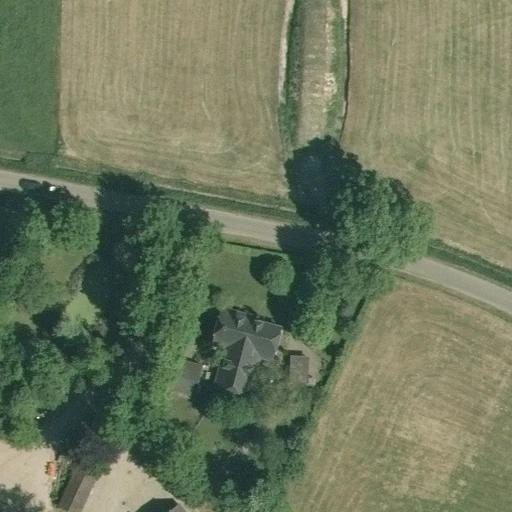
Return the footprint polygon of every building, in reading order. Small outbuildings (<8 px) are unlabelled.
[(336,203),(334,156),(312,157),(314,204),(336,203)] [(272,361),(281,329),(251,321),(252,317),(222,309),(212,345),(225,348),(215,387),(249,396),(259,357),(272,361)] [(199,381),(166,373),(162,388),(195,397),(199,381)] [(256,417),(252,437),(253,437),(261,439),(272,442),(276,422),(256,417)] [(59,508),(68,511),(80,511),(96,478),(76,469),(59,508)] [(184,482),(170,487),(174,498),(188,493),(184,482)]
